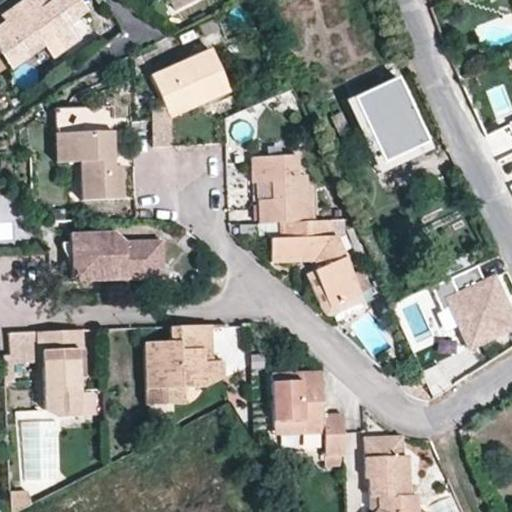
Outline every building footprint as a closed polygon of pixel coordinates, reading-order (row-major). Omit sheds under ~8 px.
[(79,0),(52,0),(41,8),(34,0),(22,0),(0,15),(5,22),(0,25),(0,52),(1,53),(18,42),(24,50),(40,40),(44,45),(52,57),(80,38),(69,23),(86,10),(79,0)] [(34,0),(41,8),(52,0),(34,0)] [(193,0),(170,0),(175,9),(193,0)] [(12,68),(44,45),(40,40),(24,50),(18,42),(1,53),(12,68)] [(168,118),(169,118),(228,91),(210,49),(149,76),(163,107),(168,118)] [(427,143),(396,78),(352,98),(382,164),(427,143)] [(111,131),(110,106),(53,109),(54,134),(65,133),(111,131)] [(170,147),(169,118),(168,118),(163,107),(151,110),(152,147),(170,147)] [(112,166),(111,131),(65,133),(67,162),(80,162),(81,200),(121,198),(120,166),(112,166)] [(67,162),(65,133),(54,134),(55,163),(67,162)] [(313,221),(311,189),(306,189),(305,175),(297,176),(296,156),(250,157),(251,183),(256,183),(270,182),(270,200),(257,200),(258,223),(278,222),(313,221)] [(270,200),(270,182),(256,183),(257,200),(270,200)] [(341,220),(313,221),(278,222),(279,239),(269,239),(269,263),(311,261),(315,269),(313,270),(328,308),(360,294),(369,290),(360,270),(351,274),(334,236),(342,236),(341,220)] [(162,279),(161,240),(124,241),(114,231),(69,233),(70,242),(70,263),(71,282),(162,279)] [(70,263),(70,242),(61,242),(61,246),(68,263),(70,263)] [(511,328),(511,318),(493,278),(483,282),(476,266),(430,287),(441,312),(450,308),(469,349),(511,328)] [(366,308),(360,294),(328,308),(313,270),(304,274),(322,313),(325,316),(330,316),(333,315),(336,322),(366,308)] [(218,286),(220,278),(212,275),(210,283),(218,286)] [(211,362),(210,325),(169,327),(170,341),(143,342),(145,405),(165,404),(164,389),(183,388),(205,387),(223,378),(223,361),(211,362)] [(79,378),(78,350),(83,350),(82,330),(8,333),(9,355),(12,355),(40,354),(41,361),(43,410),(58,417),(81,416),(79,378)] [(41,361),(40,354),(12,355),(12,363),(41,361)] [(12,363),(12,355),(9,355),(3,356),(4,382),(13,382),(12,363)] [(322,415),(320,372),(270,374),(272,422),(302,420),(303,434),(323,433),(324,457),(344,456),(342,414),(322,415)] [(184,404),(183,388),(164,389),(165,404),(184,404)] [(303,434),(302,420),(272,422),(273,435),(303,434)] [(408,495),(407,456),(402,456),(401,436),(363,438),(364,479),(368,479),(368,498),(376,498),(376,509),(373,511),(416,511),(417,511),(416,494),(408,495)] [(344,465),(344,456),(324,457),(324,466),(344,465)] [(14,511),(30,504),(27,491),(9,492),(9,511),(14,511)] [(373,511),(376,509),(376,498),(368,498),(368,510),(370,511),(373,511)]
